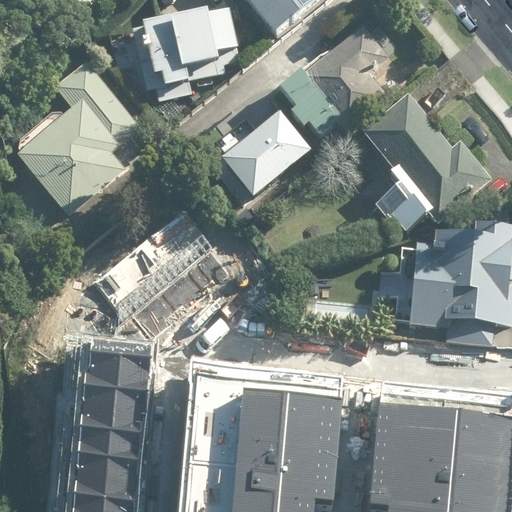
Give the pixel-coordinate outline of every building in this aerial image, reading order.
[(245,0),(278,38),(322,0),(245,0)] [(231,6),(133,32),(150,97),(160,94),(164,107),(198,98),(192,73),(225,64),(223,57),(243,52),(231,6)] [(392,62),(364,32),(311,80),(305,73),(283,93),(298,109),(291,115),(307,133),(312,129),(322,140),(338,126),(351,141),(394,102),(380,85),(384,81),(378,74),(392,62)] [(144,134),(90,63),(55,89),(75,115),(65,123),(61,117),(18,149),(73,222),(132,177),(116,155),(144,134)] [(412,99),(366,138),(398,176),(394,179),(403,190),(380,210),(391,224),(395,220),(410,238),(433,219),(440,228),(494,183),(463,145),(456,151),(412,99)] [(316,155),(282,118),(253,145),(239,130),(210,157),(258,209),(316,155)] [(511,228),(480,226),(479,238),(441,235),(439,253),(405,250),(403,274),(383,272),(381,299),(400,301),(397,329),(449,334),(448,346),(499,350),(500,331),(511,332),(511,228)] [(87,343),(71,511),(135,511),(150,349),(87,343)] [(213,394),(201,511),(338,511),(349,407),(213,394)] [(511,413),(388,404),(379,511),(506,511),(511,439),(511,413)]
